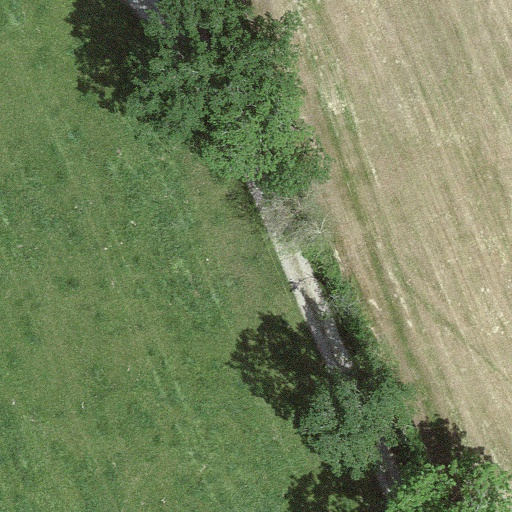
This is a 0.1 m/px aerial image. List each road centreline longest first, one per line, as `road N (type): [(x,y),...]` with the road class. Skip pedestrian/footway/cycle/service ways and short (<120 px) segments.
road 1 (track): [(403,511),(270,166),(215,89),(128,0)]
road 2 (track): [(270,166),(215,0)]
